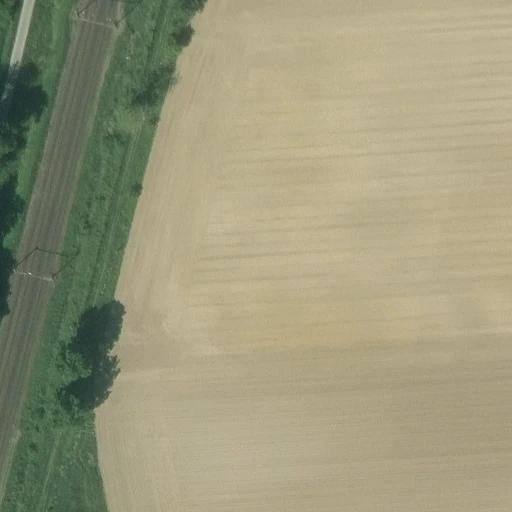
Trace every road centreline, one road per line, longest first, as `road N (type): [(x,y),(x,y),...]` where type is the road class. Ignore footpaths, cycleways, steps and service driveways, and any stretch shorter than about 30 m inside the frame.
road 1 (track): [(40,511),(170,0)]
road 2 (unclassified): [(0,132),(30,0)]
